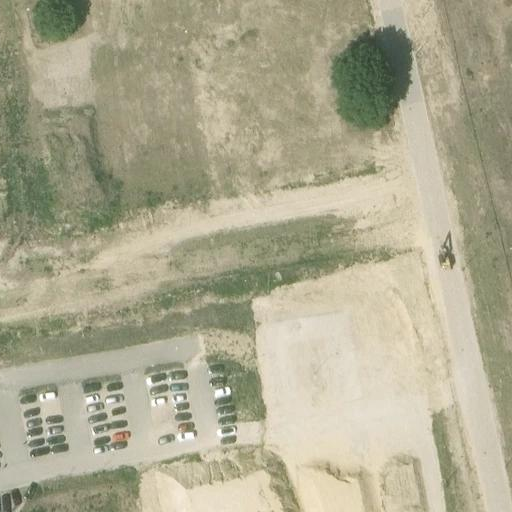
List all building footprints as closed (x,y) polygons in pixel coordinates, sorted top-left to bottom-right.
[(485,0),(458,0),(464,25),(467,25),(467,24),(480,21),(483,33),(490,31),(488,20),(489,20),(485,0)] [(511,11),(509,0),(485,0),(489,20),(491,20),(491,19),(503,16),(506,28),(511,26),(511,17),(511,15),(511,14),(511,11)] [(511,76),(482,83),(482,86),(483,86),(486,101),(511,94),(511,76)] [(511,94),(486,101),(490,117),(511,111),(511,94)] [(511,111),(490,117),(494,133),(511,129),(511,111)] [(511,129),(494,133),(497,150),(511,146),(511,129)] [(511,146),(497,150),(501,165),(500,165),(500,168),(511,166),(511,146)]
